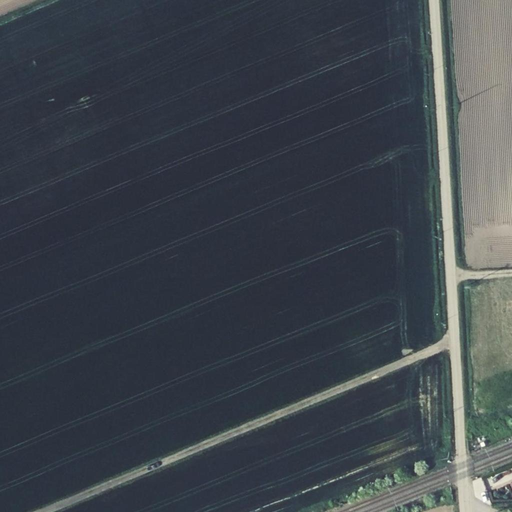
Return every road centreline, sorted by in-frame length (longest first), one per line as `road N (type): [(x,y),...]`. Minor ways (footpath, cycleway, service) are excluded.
road 1 (residential): [(435,0),(463,502)]
road 2 (track): [(43,511),(454,341)]
